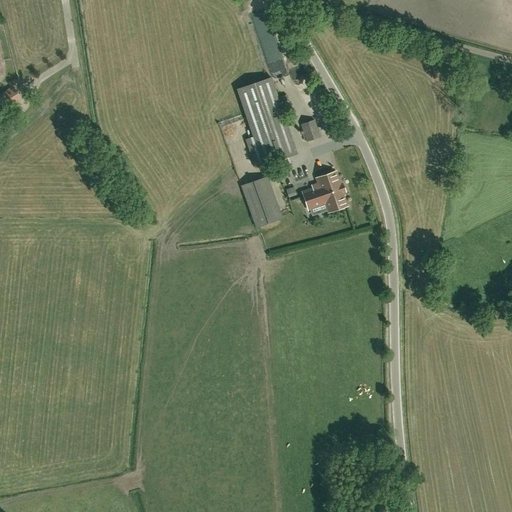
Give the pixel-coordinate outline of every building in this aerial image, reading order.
[(270,78),(235,91),(252,138),(245,141),(255,169),(296,154),(270,78)] [(22,101),(13,87),(0,95),(0,103),(5,112),(22,101)] [(307,142),(320,137),(314,120),(300,125),(307,142)] [(347,206),(342,193),(345,192),(343,185),(340,185),(335,172),(316,178),(319,185),(312,187),(313,189),(302,193),(308,210),(325,204),(328,212),(347,206)] [(256,228),(282,219),(266,178),(241,187),(256,228)]
